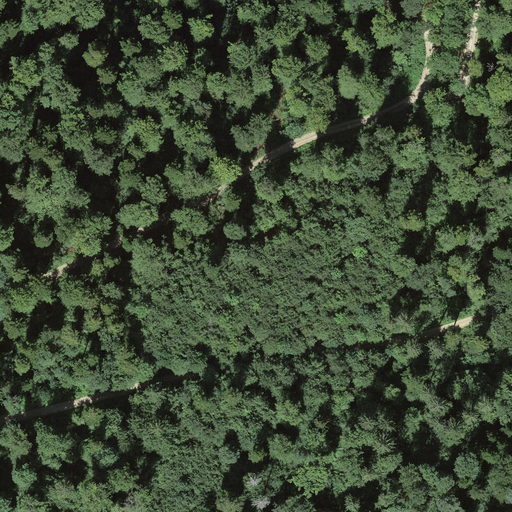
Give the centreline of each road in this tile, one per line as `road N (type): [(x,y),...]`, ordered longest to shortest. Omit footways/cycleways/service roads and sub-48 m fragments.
road 1 (track): [(0,420),(246,361),(427,335),(511,305)]
road 2 (track): [(0,301),(161,224),(299,142),(397,110),(416,94)]
road 3 (track): [(416,94),(454,92),(463,77),(472,0)]
